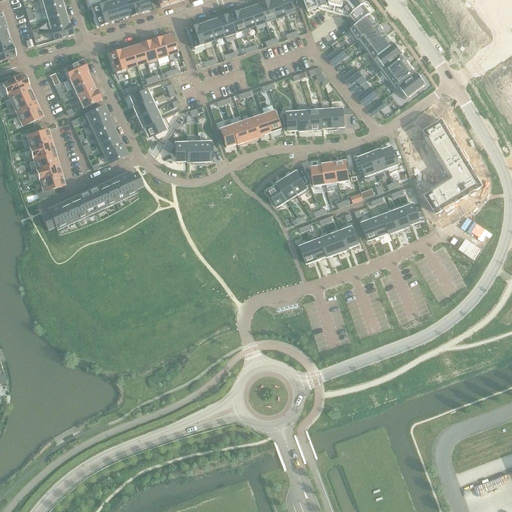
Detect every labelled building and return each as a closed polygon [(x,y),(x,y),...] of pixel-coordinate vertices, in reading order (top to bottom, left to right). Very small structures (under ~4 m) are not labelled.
[(39,1),(37,1),(37,2),(40,12),(45,11),(62,5),(60,0),(42,0),(39,1)] [(124,0),(120,0),(114,2),(119,20),(129,17),(124,0)] [(135,0),(124,0),(130,18),(140,15),(135,0)] [(147,0),(135,0),(140,13),(151,10),(147,0)] [(279,0),(276,0),(269,3),(275,20),(285,17),(279,0)] [(291,0),(279,0),(285,17),(296,13),(291,0)] [(303,0),(308,13),(318,9),(319,10),(325,12),(342,17),(349,19),(351,18),(357,26),(369,17),(370,16),(363,7),(366,5),(361,0),(303,0)] [(422,0),(429,8),(439,0),(422,0)] [(455,0),(439,0),(429,8),(436,18),(436,19),(457,3),(455,0)] [(269,1),(258,5),(265,24),(275,20),(269,3),(269,1)] [(114,2),(104,5),(109,23),(119,20),(114,2)] [(62,5),(45,11),(48,21),(65,16),(62,5)] [(103,5),(93,8),(99,28),(110,25),(109,23),(104,5),(103,5)] [(258,6),(248,10),(255,27),(265,24),(258,6)] [(248,10),(239,14),(244,31),(245,31),(255,27),(248,10)] [(465,10),(441,26),(448,36),(448,37),(472,20),(465,10)] [(238,12),(228,15),(234,34),(244,31),(239,14),(238,12)] [(228,15),(218,19),(224,38),(234,34),(228,15)] [(48,21),(45,21),(45,22),(48,32),(49,32),(51,31),(69,26),(65,16),(48,21)] [(357,26),(349,32),(357,43),(378,26),(377,27),(369,17),(357,26)] [(218,20),(208,24),(214,41),(224,38),(218,20)] [(472,20),(448,37),(455,47),(479,31),(472,20)] [(287,23),(281,25),(285,36),(291,34),(287,23)] [(208,24),(198,27),(204,45),(214,41),(208,24)] [(69,26),(51,31),(54,42),(73,36),(70,25),(69,26)] [(197,26),(186,30),(192,49),(204,45),(197,26)] [(378,26),(357,43),(358,42),(365,52),(386,36),(378,26)] [(503,27),(493,34),(497,39),(507,32),(503,27)] [(479,31),(455,47),(456,48),(456,47),(463,58),(469,54),(477,49),(477,48),(483,44),(476,34),(480,31),(479,31)] [(173,35),(161,39),(167,57),(178,53),(173,35)] [(7,36),(0,38),(0,50),(1,50),(11,47),(9,39),(7,36)] [(386,36),(365,52),(373,62),(395,45),(393,46),(386,36)] [(161,38),(151,41),(157,60),(167,57),(161,39),(161,38)] [(151,41),(141,44),(147,63),(157,60),(151,41)] [(395,45),(373,62),(380,72),(403,55),(395,45)] [(1,50),(0,50),(0,62),(8,60),(16,58),(15,54),(13,48),(13,46),(12,46),(11,47),(1,50)] [(141,46),(131,49),(137,66),(146,63),(141,46)] [(131,49),(120,52),(126,70),(136,67),(131,49)] [(120,51),(110,54),(116,74),(126,70),(120,52),(120,51)] [(343,53),(339,56),(342,61),(347,57),(343,53)] [(403,55),(380,72),(388,82),(409,66),(401,57),(403,55)] [(83,62),(62,71),(67,81),(86,72),(87,72),(83,62)] [(409,66),(388,82),(396,92),(418,75),(416,76),(409,66)] [(484,78),(479,82),(486,92),(485,93),(510,78),(510,77),(506,80),(499,69),(494,72),(493,72),(484,78)] [(86,72),(67,81),(72,91),(91,82),(86,72)] [(418,75),(396,92),(396,93),(398,91),(406,101),(426,86),(418,75)] [(17,79),(2,86),(7,97),(18,91),(27,87),(28,87),(29,87),(26,79),(24,76),(17,79)] [(54,76),(50,78),(54,87),(59,85),(54,76)] [(357,81),(361,87),(367,82),(363,77),(362,77),(357,81)] [(511,80),(510,78),(485,93),(492,104),(511,91),(511,80)] [(91,82),(72,91),(76,101),(79,100),(78,100),(96,91),(95,92),(91,82)] [(18,91),(7,97),(8,96),(13,106),(32,97),(31,94),(28,87),(27,87),(18,91)] [(96,91),(78,100),(79,100),(83,110),(101,101),(96,91)] [(146,91),(130,99),(134,109),(151,101),(146,91)] [(511,91),(492,104),(493,104),(500,115),(511,106),(511,91)] [(32,97),(13,106),(18,117),(28,112),(37,108),(34,101),(32,97)] [(134,109),(133,109),(138,119),(156,111),(151,101),(134,109)] [(104,107),(84,117),(88,127),(108,117),(104,107)] [(28,112),(18,117),(23,127),(33,123),(42,119),(40,115),(37,108),(28,112)] [(343,110),(331,111),(333,129),(345,129),(343,110)] [(156,111),(138,119),(142,129),(144,128),(160,121),(156,111)] [(331,111),(321,112),(322,130),(333,129),(331,111)] [(320,112),(309,113),(310,132),(321,131),(320,112)] [(275,113),(263,116),(269,134),(280,130),(275,113)] [(297,113),(285,114),(287,133),(299,132),(297,113)] [(309,113),(297,113),(299,132),(299,133),(310,132),(309,113)] [(263,116),(253,120),(259,137),(269,134),(263,116)] [(108,117),(88,127),(93,137),(112,128),(107,118),(109,118),(108,117)] [(253,120),(242,123),(248,142),(259,138),(259,137),(253,120)] [(160,121),(144,128),(149,139),(165,132),(160,121)] [(442,122),(424,133),(428,139),(453,181),(426,197),(437,215),(482,188),(442,122)] [(242,123),(231,127),(238,146),(248,142),(242,123)] [(231,127),(220,131),(225,148),(237,145),(231,127)] [(112,128),(93,137),(97,146),(116,137),(112,128)] [(37,135),(27,138),(30,149),(29,149),(41,146),(51,143),(48,135),(47,132),(37,135)] [(116,137),(97,146),(102,156),(121,147),(116,137)] [(418,137),(407,144),(409,149),(410,149),(420,142),(418,137)] [(41,146),(29,149),(32,160),(54,154),(53,150),(51,143),(41,146)] [(186,144),(175,145),(175,163),(187,163),(186,144)] [(198,144),(187,144),(187,164),(199,164),(198,144)] [(210,144),(198,144),(199,164),(211,163),(210,144)] [(414,156),(410,158),(413,163),(428,154),(422,145),(411,151),(414,156)] [(121,147),(102,156),(104,155),(109,165),(127,157),(122,146),(121,147)] [(381,151),(389,174),(400,170),(392,148),(381,152),(381,151)] [(374,152),(369,153),(378,176),(388,172),(389,174),(381,151),(375,153),(374,152)] [(365,157),(359,159),(367,180),(378,176),(369,153),(364,155),(365,157)] [(54,154),(32,160),(32,161),(34,160),(37,170),(35,171),(47,168),(57,165),(55,157),(54,154)] [(429,156),(415,165),(420,174),(435,165),(429,156)] [(346,162),(334,164),(337,184),(349,182),(346,162)] [(334,164),(323,166),(323,167),(326,185),(337,184),(334,164)] [(47,168),(35,171),(38,182),(60,176),(59,172),(57,165),(47,168)] [(323,167),(311,169),(314,187),(326,185),(323,167)] [(429,172),(418,179),(423,188),(440,178),(442,177),(436,168),(429,172)] [(297,173),(287,179),(297,196),(307,190),(297,173)] [(96,190),(87,194),(92,203),(96,213),(136,194),(135,191),(142,188),(136,175),(129,178),(127,175),(118,180),(118,179),(96,189),(96,190)] [(60,176),(38,182),(39,182),(40,182),(43,193),(54,190),(64,187),(63,183),(61,179),(60,176)] [(287,179),(277,185),(278,186),(288,202),(297,196),(287,179)] [(278,186),(268,193),(278,208),(288,202),(278,186)] [(372,190),(361,194),(361,195),(362,197),(363,201),(365,200),(374,197),(372,190)] [(50,215),(42,219),(48,231),(55,228),(57,231),(96,213),(92,203),(87,194),(79,198),(78,197),(57,207),(57,208),(49,212),(50,215)] [(360,195),(351,199),(353,205),(362,201),(360,195)] [(414,206),(403,210),(410,227),(420,223),(414,206)] [(403,210),(393,213),(400,232),(410,228),(410,227),(403,210)] [(393,213),(383,217),(389,234),(390,236),(400,232),(393,213)] [(383,217),(373,221),(379,238),(389,234),(383,217)] [(373,221),(362,225),(369,242),(379,238),(373,221)] [(352,229),(341,233),(348,250),(358,246),(352,229)] [(341,233),(331,236),(338,255),(348,251),(348,250),(341,233)] [(331,236),(321,240),(328,259),(338,255),(331,236)] [(321,240),(311,244),(317,261),(327,258),(321,240)] [(311,244),(300,248),(307,265),(317,261),(311,244)]
